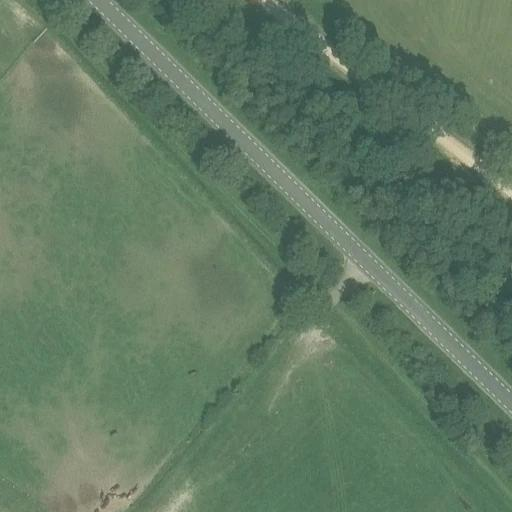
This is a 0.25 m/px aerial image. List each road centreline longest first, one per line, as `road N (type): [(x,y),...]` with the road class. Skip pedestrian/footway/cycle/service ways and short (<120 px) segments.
road 1 (tertiary): [(511,405),(95,0)]
road 2 (track): [(259,0),(511,194)]
